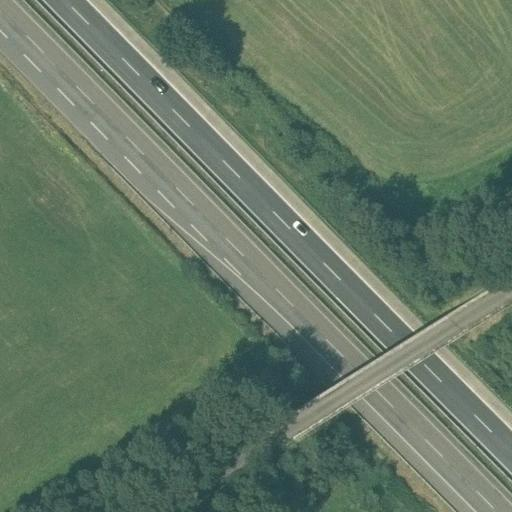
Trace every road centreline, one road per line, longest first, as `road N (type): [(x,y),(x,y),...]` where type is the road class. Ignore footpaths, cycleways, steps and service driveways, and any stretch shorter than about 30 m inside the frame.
road 1 (motorway): [(0,13),(489,511)]
road 2 (motorway): [(511,460),(61,0)]
road 3 (unclassified): [(159,511),(511,288)]
